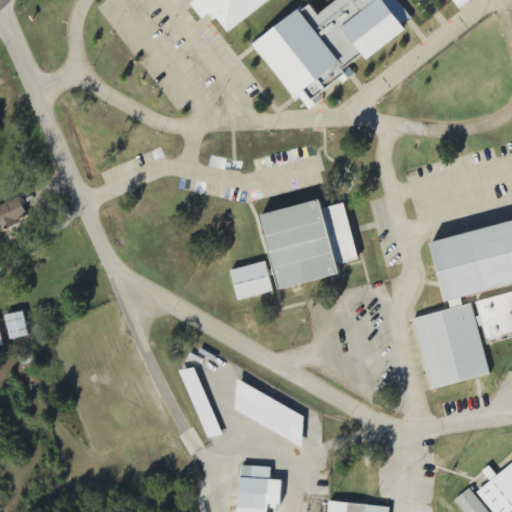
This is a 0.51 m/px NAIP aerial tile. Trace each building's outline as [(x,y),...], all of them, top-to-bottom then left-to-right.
[(192,0),(196,24),(211,12),(225,32),(268,0),(337,0),(317,15),(303,6),(253,42),(310,121),(355,48),(364,61),(397,37),(410,17),(397,0),(451,0),(455,5),(462,0),(192,0)] [(0,207),(0,231),(29,219),(20,198),(0,207)] [(258,215),(275,291),(341,276),(339,265),(357,261),(345,204),(320,210),(318,202),(258,215)] [(511,222),(429,241),(444,312),(414,319),(430,390),(490,377),(483,345),(511,338),(511,293),(473,302),(474,304),(463,307),(461,296),(511,285),(511,222)] [(230,271),(237,301),(273,294),(266,263),(230,271)] [(29,337),(24,313),(6,316),(10,340),(29,337)] [(223,435),(194,368),(180,374),(209,441),(223,435)] [(310,421),(243,384),(230,409),(296,445),(310,421)] [(477,493),(491,511),(511,511),(511,464),(497,477),(489,467),(482,472),(490,483),(477,493)] [(272,469),(239,467),(237,511),(267,511),(267,510),(280,510),(281,482),(272,481),(272,469)] [(463,511),(488,511),(470,489),(455,502),(463,511)] [(388,511),(389,508),(328,503),(326,511),(388,511)]
